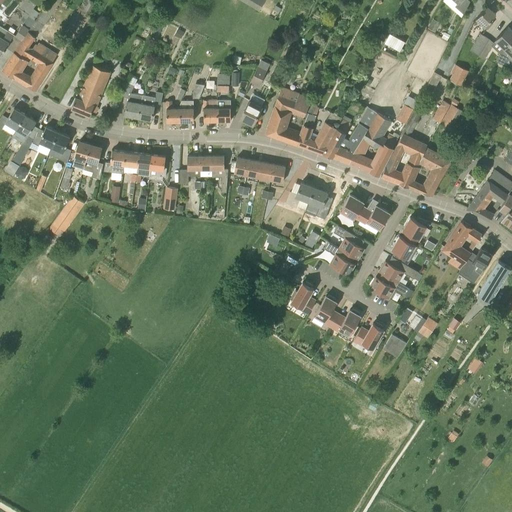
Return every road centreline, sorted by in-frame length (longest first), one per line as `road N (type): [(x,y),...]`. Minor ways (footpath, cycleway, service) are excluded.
road 1 (residential): [(405,194),(247,137),(101,126),(0,74)]
road 2 (residential): [(511,246),(472,217),(405,194)]
